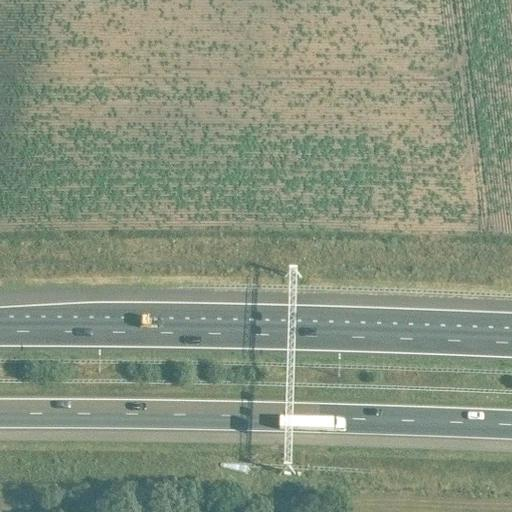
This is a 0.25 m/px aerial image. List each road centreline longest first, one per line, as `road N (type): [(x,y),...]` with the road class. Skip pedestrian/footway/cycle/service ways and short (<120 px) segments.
road 1 (motorway): [(511,343),(271,332),(0,333)]
road 2 (motorway): [(0,413),(511,425)]
